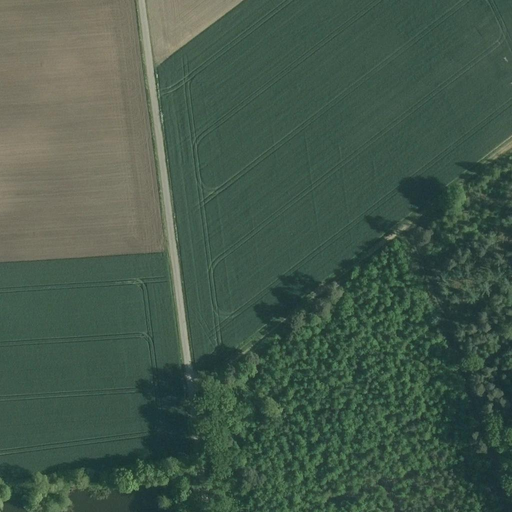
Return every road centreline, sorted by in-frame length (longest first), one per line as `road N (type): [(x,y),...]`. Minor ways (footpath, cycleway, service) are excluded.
road 1 (unclassified): [(140,0),(207,511)]
road 2 (track): [(190,380),(511,144)]
road 3 (track): [(511,475),(400,229)]
road 4 (track): [(229,511),(206,369)]
